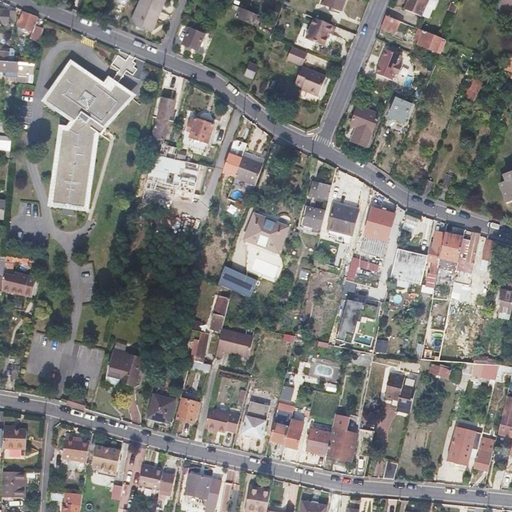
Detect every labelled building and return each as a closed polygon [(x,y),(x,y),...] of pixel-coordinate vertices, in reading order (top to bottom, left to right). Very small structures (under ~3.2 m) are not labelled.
[(141,0),(132,23),(152,31),(164,0),(141,0)] [(340,10),(343,0),(324,0),(323,4),(340,10)] [(407,0),(404,9),(421,16),(427,0),(407,0)] [(256,17),(239,10),(235,19),(252,27),(256,17)] [(28,37),(32,39),(36,40),(40,28),(33,26),(36,17),(22,12),(17,26),(31,31),(29,35),(28,37)] [(402,22),(386,15),(381,28),(397,34),(402,22)] [(330,33),(333,26),(314,18),(306,38),(325,46),(330,33)] [(16,30),(29,35),(31,31),(17,26),(16,30)] [(446,39),(420,29),(415,41),(441,52),(446,39)] [(190,30),(183,46),(199,52),(206,37),(190,30)] [(104,64),(124,72),(144,81),(147,73),(142,71),(146,61),(111,46),(104,64)] [(11,47),(8,47),(7,51),(0,49),(0,69),(26,72),(32,73),(33,63),(12,61),(14,51),(11,47)] [(308,53),(292,47),(287,61),(303,68),(308,53)] [(376,74),(391,81),(402,56),(386,50),(376,74)] [(240,76),(253,81),(258,68),(246,63),(240,76)] [(76,120),(72,126),(68,132),(62,131),(53,204),(86,208),(95,135),(130,97),(111,83),(106,90),(71,66),(46,100),(76,120)] [(303,88),(308,91),(307,94),(318,98),(326,78),(302,68),(295,86),(303,88)] [(464,100),(474,104),(481,84),(471,80),(464,100)] [(157,142),(158,139),(165,140),(166,132),(170,132),(177,101),(163,98),(157,127),(154,127),(152,141),(157,142)] [(397,98),(390,116),(406,123),(413,104),(397,98)] [(373,138),(381,118),(361,109),(353,128),(359,130),(354,143),(368,150),(368,149),(372,150),(376,140),(373,138)] [(189,129),(193,130),(192,135),(211,139),(214,120),(191,116),(189,129)] [(247,144),(234,140),(230,154),(236,156),(242,158),(243,155),(245,150),(247,144)] [(168,210),(170,196),(176,161),(179,147),(170,145),(167,157),(155,154),(144,204),(168,210)] [(266,157),(245,150),(243,155),(264,162),(266,157)] [(236,176),(236,175),(242,158),(236,156),(230,154),(224,172),(236,176)] [(242,158),(236,175),(256,182),(264,162),(243,155),(242,158)] [(170,196),(173,197),(194,200),(200,166),(176,161),(170,196)] [(511,171),(504,175),(506,182),(500,185),(506,201),(511,198),(511,171)] [(310,196),(317,197),(320,183),(313,182),(310,196)] [(332,186),(326,185),(320,183),(317,197),(329,200),(332,186)] [(331,204),(327,218),(323,232),(347,239),(355,210),(331,204)] [(365,234),(376,237),(387,240),(394,213),(372,207),(365,234)] [(327,211),(317,209),(308,208),(304,226),(323,229),(327,211)] [(277,254),(287,229),(254,217),(245,241),(277,254)] [(439,258),(444,233),(435,232),(433,244),(429,244),(427,256),(427,259),(426,261),(432,262),(430,273),(427,273),(425,285),(431,286),(431,290),(433,290),(439,258)] [(462,237),(444,233),(439,258),(458,262),(459,254),(462,237)] [(464,255),(459,254),(458,262),(454,279),(451,297),(459,298),(464,271),(462,271),(464,261),(473,263),(478,234),(471,233),(469,245),(466,245),(464,255)] [(481,261),(483,261),(485,261),(485,260),(492,261),(496,243),(488,241),(487,246),(485,246),(481,261)] [(427,256),(397,248),(396,251),(427,259),(427,256)] [(422,280),(426,261),(427,259),(396,251),(391,273),(422,280)] [(220,285),(250,298),(257,283),(226,269),(220,285)] [(24,295),(27,296),(31,297),(34,285),(30,284),(32,277),(15,273),(14,277),(5,275),(3,291),(11,293),(11,291),(24,294),(24,295)] [(391,273),(390,277),(421,284),(422,280),(391,273)] [(432,294),(433,290),(431,290),(431,286),(425,285),(424,293),(432,294)] [(511,290),(508,290),(507,295),(505,301),(503,301),(500,312),(511,314),(511,310),(511,290)] [(213,330),(220,332),(228,300),(219,297),(212,324),(214,324),(213,330)] [(427,320),(421,319),(417,340),(424,340),(427,320)] [(226,331),(223,330),(218,352),(221,353),(226,331)] [(235,356),(235,354),(235,353),(249,357),(254,338),(226,331),(221,353),(224,353),(235,356)] [(197,357),(204,359),(210,334),(203,333),(201,342),(197,357)] [(311,346),(311,343),(312,340),(297,336),(295,343),(311,346)] [(203,363),(204,359),(197,357),(201,342),(195,340),(190,360),(192,360),(203,363)] [(120,383),(135,388),(140,372),(138,371),(141,358),(116,350),(108,375),(122,379),(120,383)] [(489,357),(476,356),(474,364),(488,364),(489,357)] [(203,363),(192,360),(191,366),(210,371),(211,366),(203,363)] [(307,360),(305,366),(321,368),(323,363),(307,360)] [(453,367),(448,366),(444,364),(443,366),(434,364),(432,372),(449,378),(453,367)] [(21,367),(18,366),(14,365),(11,379),(18,381),(21,367)] [(498,372),(511,375),(511,367),(500,365),(498,372)] [(452,379),(456,380),(459,381),(463,371),(455,369),(452,379)] [(407,377),(401,375),(392,373),(386,396),(395,398),(400,400),(398,410),(410,413),(417,387),(405,384),(407,377)] [(145,418),(168,424),(174,401),(152,395),(145,418)] [(197,411),(199,403),(193,401),(194,396),(189,396),(188,400),(182,399),(176,419),(192,423),(196,410),(197,411)] [(392,408),(398,410),(400,400),(395,398),(392,408)] [(511,399),(508,399),(499,435),(511,438),(511,399)] [(77,401),(76,407),(84,409),(86,403),(77,401)] [(262,438),(270,408),(250,403),(243,434),(262,438)] [(212,412),(208,431),(219,433),(220,430),(227,432),(236,435),(240,419),(212,412)] [(291,420),(289,428),(285,444),(285,446),(297,449),(304,423),(291,420)] [(285,444),(289,428),(275,424),(270,440),(285,444)] [(25,449),(25,440),(26,431),(14,431),(10,430),(10,428),(3,428),(2,449),(25,449)] [(306,451),(326,456),(331,434),(311,429),(306,451)] [(331,434),(326,456),(351,462),(358,435),(332,429),(331,434)] [(362,431),(362,434),(361,437),(365,438),(364,443),(370,444),(372,434),(362,431)] [(90,442),(78,440),(66,438),(62,460),(87,463),(90,442)] [(447,461),(457,464),(467,467),(472,448),(452,443),(447,461)] [(115,473),(118,459),(120,451),(94,445),(90,463),(98,465),(98,469),(115,473)] [(473,468),(480,470),(487,472),(494,448),(479,445),(473,468)] [(393,480),(395,472),(397,464),(386,461),(381,479),(393,480)] [(138,485),(159,489),(160,485),(162,474),(162,471),(150,469),(151,466),(143,464),(138,485)] [(13,472),(12,493),(11,511),(21,511),(23,473),(13,472)] [(158,494),(163,496),(169,497),(173,476),(162,474),(160,485),(159,489),(158,494)] [(190,476),(188,484),(186,493),(207,497),(205,506),(215,508),(220,482),(190,476)] [(262,489),(262,490),(262,491),(249,489),(245,511),(266,511),(270,490),(262,489)] [(63,505),(62,511),(79,511),(82,495),(65,493),(64,505),(63,505)] [(324,511),(325,507),(302,503),(300,511),(324,511)]
